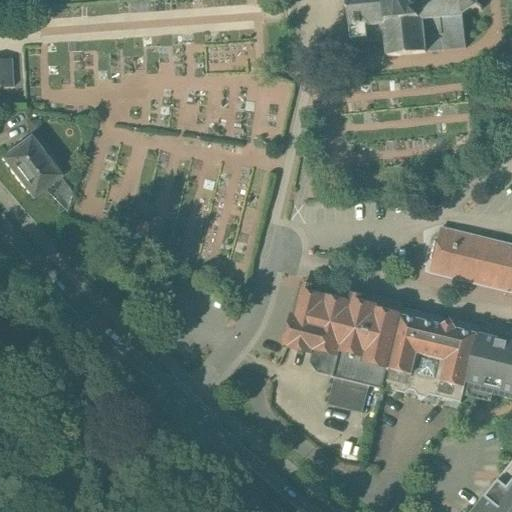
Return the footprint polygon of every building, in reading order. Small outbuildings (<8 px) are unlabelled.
[(348,0),(352,30),(370,28),(372,43),(388,41),(390,57),(427,53),(427,51),(468,47),(465,16),(476,8),(483,12),(485,9),(478,5),(477,0),(348,0)] [(12,62),(0,62),(0,91),(0,90),(15,89),(12,62)] [(61,178),(31,139),(3,161),(13,173),(11,175),(22,188),(24,187),(34,200),(61,178)] [(511,245),(496,242),(496,241),(493,240),(493,241),(479,238),(479,237),(475,236),(475,237),(461,233),(458,232),(458,233),(444,229),(444,228),(441,228),(430,274),(433,275),(433,274),(447,278),(451,279),(465,282),(465,283),(468,284),(468,283),(483,286),(482,287),(486,288),(486,287),(500,291),(503,292),(511,293),(511,245)] [(400,316),(301,291),(288,345),(336,357),(331,378),(382,390),(383,389),(400,316)] [(478,335),(400,316),(383,389),(405,395),(410,391),(414,392),(421,402),(430,396),(461,404),(466,383),(478,335)] [(511,511),(511,343),(478,335),(466,383),(511,394),(511,463),(501,478),(484,499),(473,511),(511,511)]
